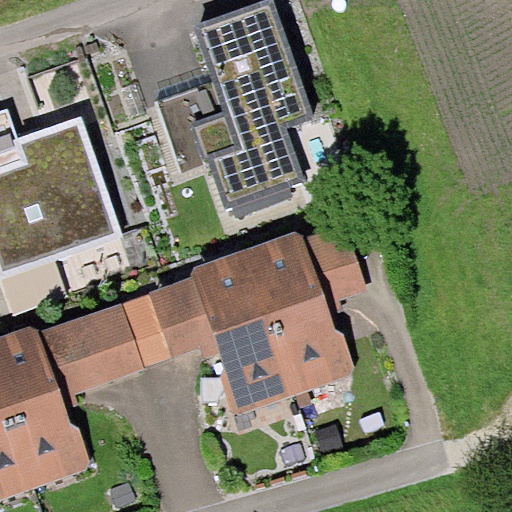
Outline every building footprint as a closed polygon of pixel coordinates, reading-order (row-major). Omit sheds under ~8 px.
[(315,118),(274,0),(265,0),(193,25),(213,83),(156,103),(182,176),(210,166),(225,209),(232,207),(290,186),(306,181),(288,127),(315,118)] [(0,277),(124,235),(83,115),(19,137),(9,109),(0,112),(0,277)] [(294,196),(290,186),(232,207),(236,218),(294,196)] [(346,225),(307,237),(332,314),(343,310),(340,299),(367,290),(346,225)] [(295,229),(196,265),(192,274),(193,276),(220,353),(225,367),(221,377),(232,411),(240,416),(351,376),(356,368),(345,334),(338,328),(332,314),(307,237),(295,229)] [(150,291),(151,294),(122,304),(144,366),(173,356),(174,357),(202,348),(206,358),(220,353),(193,276),(150,291)] [(41,332),(38,332),(69,409),(79,405),(75,395),(144,369),(144,366),(122,304),(41,332)] [(0,335),(0,501),(88,470),(91,462),(80,428),(72,426),(67,410),(69,409),(38,332),(41,332),(40,329),(31,324),(0,335)]
